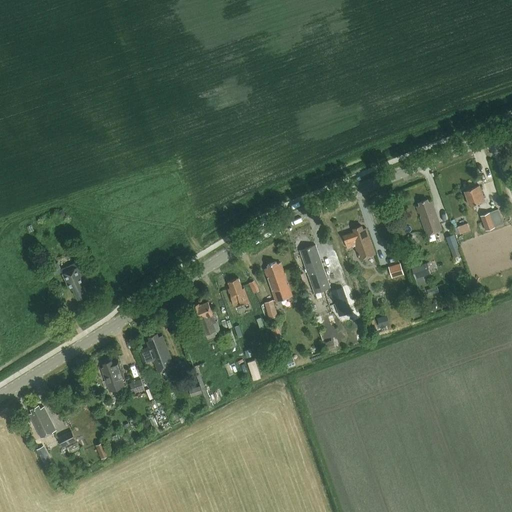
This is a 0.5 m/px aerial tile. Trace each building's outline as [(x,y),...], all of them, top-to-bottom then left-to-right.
[(469,205),(484,200),(478,185),(463,190),(469,205)] [(427,235),(442,229),(432,201),(428,202),(427,198),(417,202),(418,206),(417,206),(427,235)] [(498,209),(480,215),(486,230),(503,223),(498,209)] [(467,223),(455,227),(458,234),(470,230),(467,223)] [(359,259),(375,253),(366,226),(363,227),(362,224),(352,228),(353,230),(343,234),(347,246),(354,244),(359,259)] [(454,234),(446,237),(450,249),(458,246),(454,234)] [(314,293),(330,288),(315,244),(303,248),(304,251),(301,252),(314,293)] [(269,267),(266,269),(276,297),(277,301),(292,295),(291,292),(280,262),(278,263),(277,261),(268,264),(269,267)] [(77,262),(61,268),(70,289),(74,288),(78,299),(88,294),(83,283),(86,282),(77,262)] [(427,262),(412,268),(415,279),(431,273),(427,262)] [(58,263),(52,266),(56,275),(62,272),(58,263)] [(400,263),(388,266),(391,277),(403,273),(400,263)] [(243,288),(240,278),(229,282),(230,287),(228,288),(230,293),(231,292),(236,307),(250,302),(244,287),(243,288)] [(437,286),(427,289),(429,295),(439,292),(437,286)] [(342,288),(332,291),(340,314),(350,311),(342,288)] [(269,318),(278,315),(273,300),(265,303),(269,318)] [(215,322),(208,301),(199,305),(199,303),(191,306),(194,314),(192,314),(195,321),(200,319),(205,334),(216,330),(217,332),(220,331),(217,321),(215,322)] [(418,307),(410,311),(412,317),(420,314),(418,307)] [(379,327),(388,324),(386,315),(377,318),(379,327)] [(221,350),(237,345),(232,331),(222,335),(223,339),(218,341),(221,350)] [(174,366),(167,348),(162,336),(158,338),(157,334),(148,337),(150,341),(147,342),(149,346),(148,346),(149,347),(140,350),(145,364),(154,361),(158,372),(174,366)] [(330,338),(324,340),(327,351),(333,348),(330,338)] [(255,359),(248,362),(254,379),(261,377),(255,359)] [(109,391),(124,385),(119,371),(122,370),(118,361),(113,363),(112,361),(103,364),(104,367),(100,368),(109,391)] [(141,379),(130,383),(133,393),(144,389),(141,379)] [(200,386),(189,389),(191,396),(203,393),(200,386)] [(41,437),(55,430),(43,407),(39,409),(38,405),(30,410),(31,412),(29,413),(41,437)] [(156,417),(150,420),(152,426),(158,424),(156,417)] [(63,448),(77,441),(72,430),(58,437),(63,448)] [(118,434),(111,437),(114,444),(121,441),(118,434)] [(103,442),(96,445),(102,458),(109,455),(103,442)] [(77,443),(67,448),(70,453),(80,448),(77,443)] [(51,461),(44,447),(37,450),(50,475),(54,473),(48,463),(51,461)]
